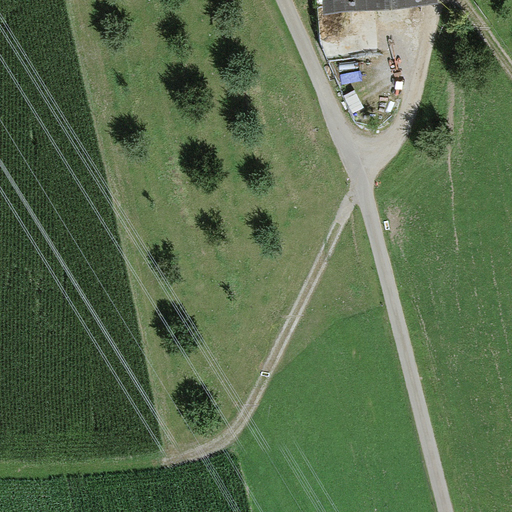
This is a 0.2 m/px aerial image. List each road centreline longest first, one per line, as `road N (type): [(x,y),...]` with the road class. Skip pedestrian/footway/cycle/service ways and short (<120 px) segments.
road 1 (residential): [(283,0),(359,183),(443,511)]
road 2 (track): [(155,462),(214,446),(240,423),(359,183)]
